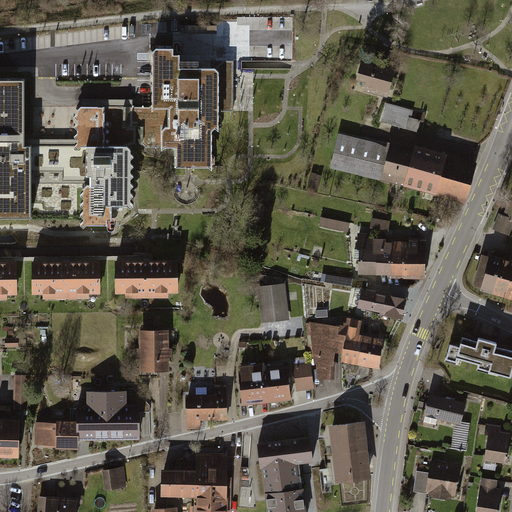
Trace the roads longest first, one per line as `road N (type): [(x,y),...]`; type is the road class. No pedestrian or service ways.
road 1 (residential): [(348,397),(0,479)]
road 2 (secondary): [(439,290),(511,125)]
